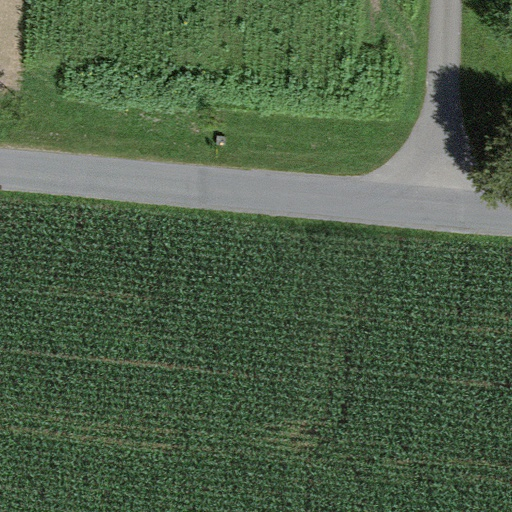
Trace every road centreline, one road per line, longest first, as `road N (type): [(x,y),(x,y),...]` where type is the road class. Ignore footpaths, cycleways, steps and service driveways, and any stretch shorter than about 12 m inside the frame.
road 1 (unclassified): [(0,169),(511,212)]
road 2 (track): [(427,206),(436,0)]
